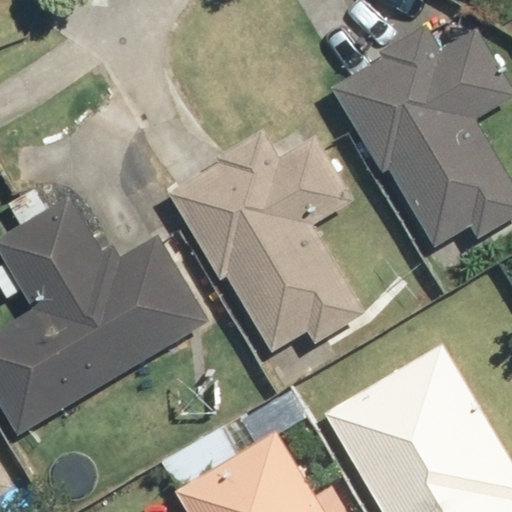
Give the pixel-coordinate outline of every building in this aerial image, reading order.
[(393,55),(343,85),(393,169),(399,166),(446,246),(482,224),(490,236),(511,223),(511,160),(485,116),(511,100),(511,64),(489,26),(452,48),(436,22),(390,49),(393,55)] [(274,126),(174,185),(230,279),(237,275),(289,362),(376,311),(323,223),(365,198),(326,133),(290,154),(274,126)] [(0,334),(0,383),(30,433),(220,319),(168,232),(130,255),(124,245),(115,251),(80,193),(3,239),(45,308),(0,334)] [(511,511),(511,442),(452,341),(334,410),(394,511),(511,511)] [(335,511),(286,430),(185,490),(197,511),(335,511)] [(0,500),(27,485),(0,439),(0,500)]
